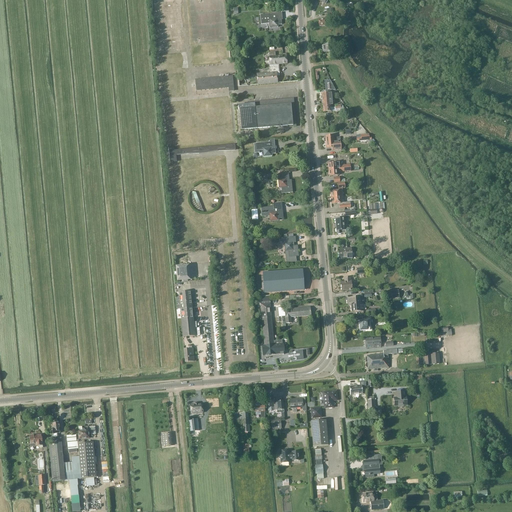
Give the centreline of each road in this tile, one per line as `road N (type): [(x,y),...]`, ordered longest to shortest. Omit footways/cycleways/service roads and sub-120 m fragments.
road 1 (secondary): [(325,361),(331,338),(300,0)]
road 2 (secondary): [(0,400),(303,373),(325,361)]
road 3 (track): [(498,362),(460,366),(452,442),(347,452)]
road 4 (unclassified): [(352,511),(338,376),(325,361)]
road 5 (track): [(186,511),(175,385)]
